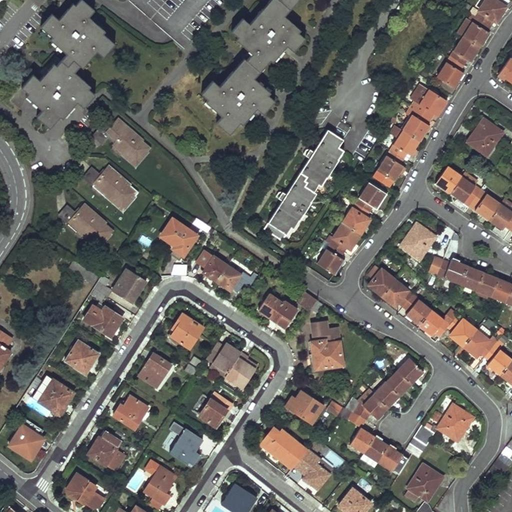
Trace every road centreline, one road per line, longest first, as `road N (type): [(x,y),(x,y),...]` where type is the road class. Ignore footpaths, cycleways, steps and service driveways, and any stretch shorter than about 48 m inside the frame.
road 1 (residential): [(31,494),(161,290),(187,284),(276,343),(278,367),(230,446)]
road 2 (residential): [(448,366),(494,420),(491,445),(464,480),(461,511)]
road 3 (residential): [(476,76),(410,185)]
road 4 (residential): [(410,185),(511,258)]
road 5 (residential): [(350,290),(448,366)]
road 6 (residential): [(410,185),(351,270),(350,290)]
